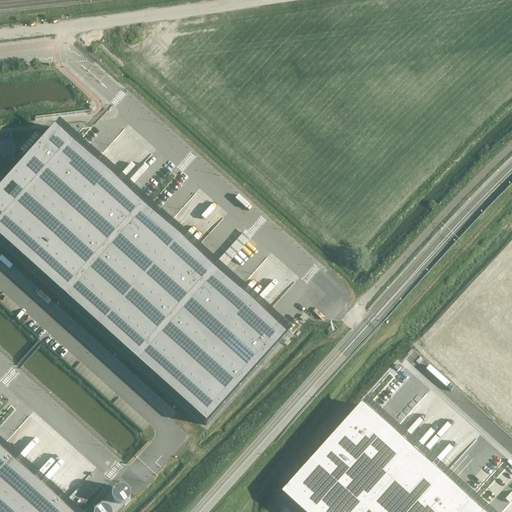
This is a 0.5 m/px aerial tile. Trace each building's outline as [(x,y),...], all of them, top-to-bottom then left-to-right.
[(0,241),(27,266),(108,176),(54,128),(0,187),(0,241)] [(63,298),(143,208),(108,176),(27,266),(63,298)] [(99,330),(179,240),(143,208),(63,298),(99,330)] [(135,362),(215,272),(179,240),(99,330),(135,362)] [(170,394),(251,304),(215,272),(135,362),(170,394)] [(511,302),(481,275),(417,346),(511,430),(511,302)] [(206,426),(286,336),(251,304),(170,394),(206,426)] [(364,406),(284,496),(302,511),(482,511),(481,511),(482,511),(473,503),(473,504),(470,501),(462,493),(461,493),(452,485),(453,485),(383,423),(374,415),(375,415),(366,407),(366,408),(364,406)] [(0,511),(66,511),(0,452),(0,511)] [(109,494),(97,507),(99,508),(100,508),(102,508),(104,508),(105,508),(107,509),(109,511),(110,511),(109,511),(119,511),(124,507),(123,506),(120,506),(118,506),(116,505),(114,504),(112,503),(111,501),(111,499),(110,497),(111,495),(109,494)]
